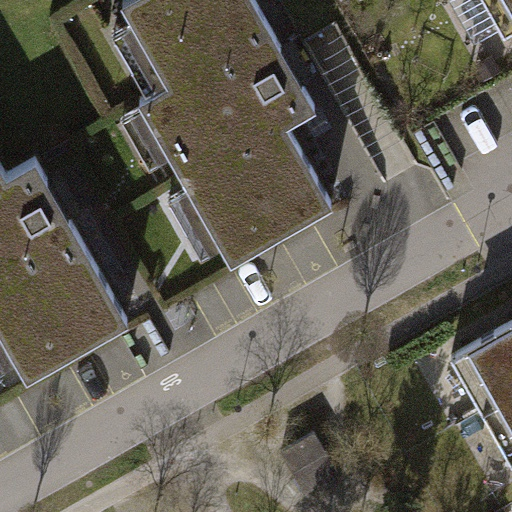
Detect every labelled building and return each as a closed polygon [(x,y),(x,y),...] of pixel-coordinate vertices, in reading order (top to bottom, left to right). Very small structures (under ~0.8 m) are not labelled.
[(253,0),(125,0),(126,0),(175,90),(152,102),(237,258),(335,205),(291,126),(315,113),(253,0)] [(511,13),(511,0),(479,0),(492,24),(511,13)] [(0,167),(0,314),(32,372),(134,315),(46,157),(7,179),(0,167)] [(511,313),(440,353),(470,408),(511,384),(511,313)] [(511,456),(511,384),(470,408),(500,463),(511,456)] [(284,448),(307,490),(340,473),(317,430),(284,448)]
